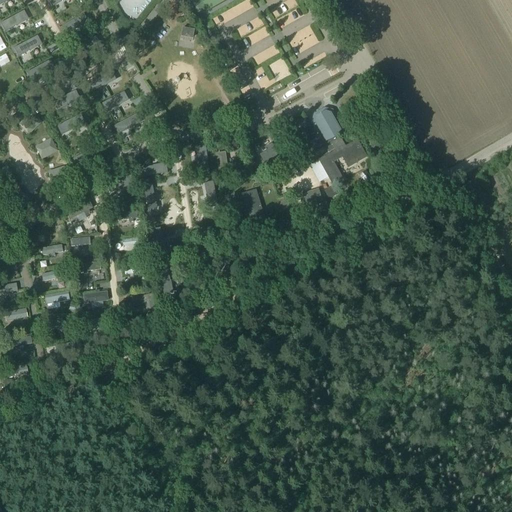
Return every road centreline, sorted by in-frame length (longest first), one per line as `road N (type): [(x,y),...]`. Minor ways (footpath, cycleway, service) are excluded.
road 1 (track): [(0,425),(447,173)]
road 2 (unclassified): [(511,136),(447,173),(367,54)]
road 3 (track): [(104,365),(186,511)]
road 4 (track): [(511,287),(447,173)]
